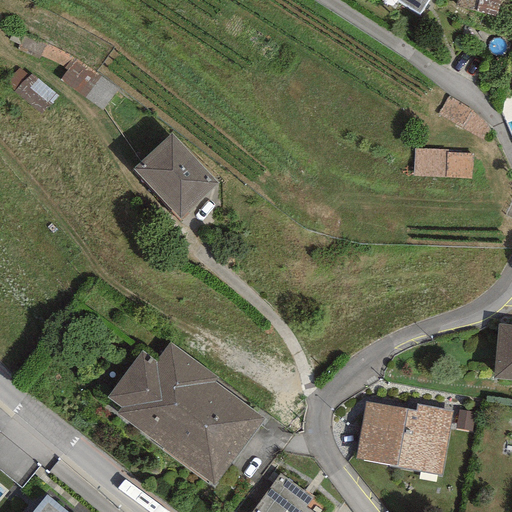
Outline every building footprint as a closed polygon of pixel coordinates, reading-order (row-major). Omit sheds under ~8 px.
[(427,0),(396,0),(419,15),(427,0)] [(457,0),(455,6),(475,12),(477,0),(457,0)] [(500,0),(477,0),(475,12),(495,17),(500,0)] [(102,111),(118,89),(73,56),(63,68),(66,71),(59,80),(102,111)] [(41,115),(57,96),(30,73),(28,75),(18,67),(4,84),(7,86),(41,115)] [(472,111),(448,97),(437,114),(485,143),(492,135),(485,123),(472,111)] [(217,183),(171,133),(132,170),(181,220),(217,183)] [(447,150),(413,149),(412,177),(471,179),(472,154),(447,153),(447,150)] [(511,380),(511,325),(498,324),(493,378),(511,380)] [(120,408),(116,413),(213,486),(263,419),(214,382),(217,378),(169,343),(155,361),(141,351),(106,398),(120,408)] [(440,476),(452,411),(416,404),(415,411),(365,402),(355,459),(440,476)] [(472,431),(475,413),(458,410),(456,428),(472,431)] [(312,511),(306,507),(311,498),(279,474),(251,511),(312,511)] [(65,511),(46,496),(32,511),(65,511)]
